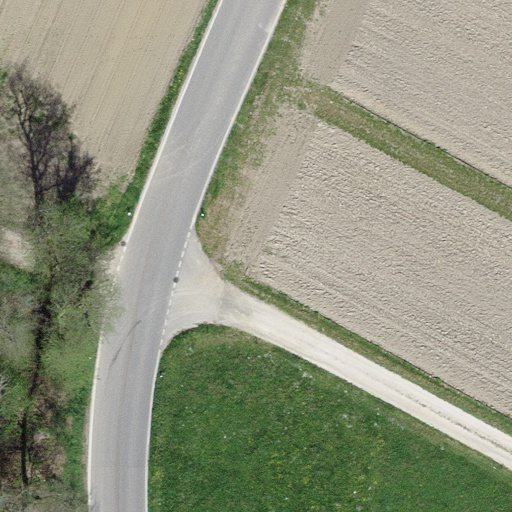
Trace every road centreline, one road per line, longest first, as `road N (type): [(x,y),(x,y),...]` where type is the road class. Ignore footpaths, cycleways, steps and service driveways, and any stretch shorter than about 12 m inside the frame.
road 1 (tertiary): [(250,0),(143,267),(124,391),(118,511)]
road 2 (track): [(143,267),(511,468)]
